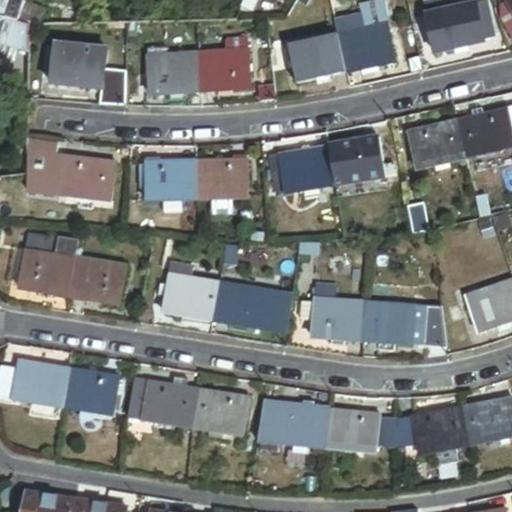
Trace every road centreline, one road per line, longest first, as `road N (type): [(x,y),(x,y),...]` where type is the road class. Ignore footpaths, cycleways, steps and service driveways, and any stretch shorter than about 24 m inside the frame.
road 1 (residential): [(0,322),(406,383),(511,359)]
road 2 (residential): [(511,487),(415,505),(297,509),(0,463)]
road 3 (residential): [(29,115),(204,129),(351,110),(511,72)]
